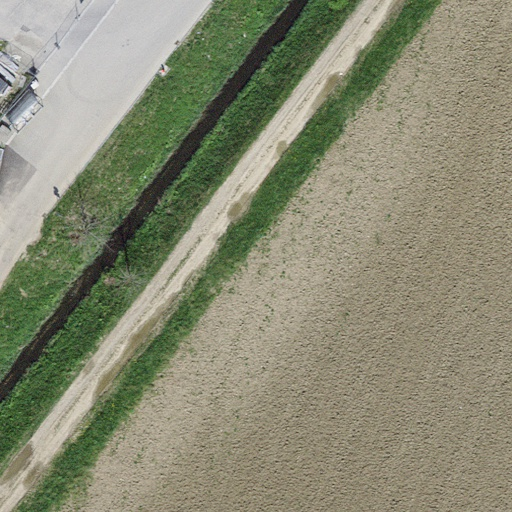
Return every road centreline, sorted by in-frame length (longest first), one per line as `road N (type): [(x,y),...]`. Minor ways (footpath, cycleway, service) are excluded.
road 1 (track): [(383,0),(0,501)]
road 2 (residential): [(188,0),(42,195)]
